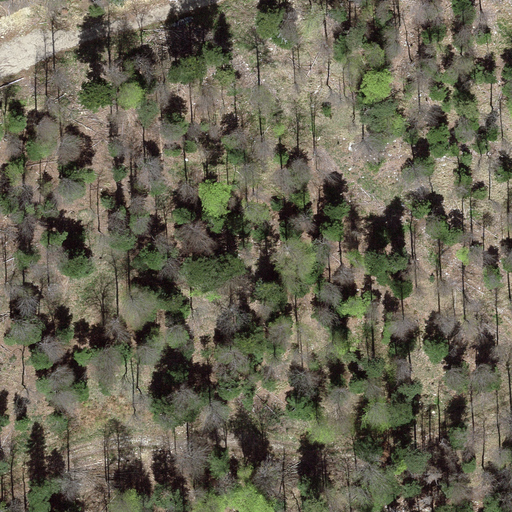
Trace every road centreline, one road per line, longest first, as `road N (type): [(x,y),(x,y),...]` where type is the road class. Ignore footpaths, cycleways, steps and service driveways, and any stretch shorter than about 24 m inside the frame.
road 1 (track): [(0,490),(88,450),(175,436),(353,438),(511,395)]
road 2 (track): [(0,67),(194,0)]
